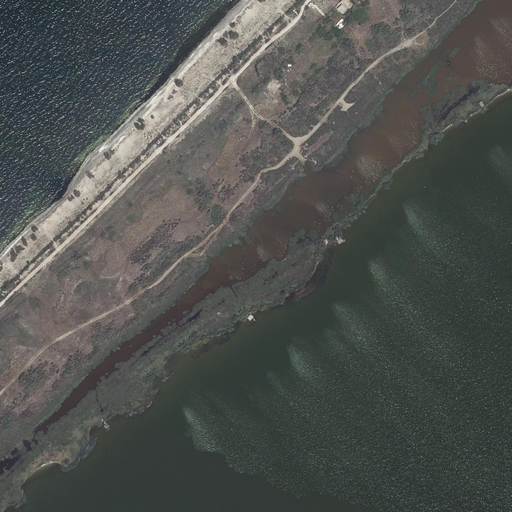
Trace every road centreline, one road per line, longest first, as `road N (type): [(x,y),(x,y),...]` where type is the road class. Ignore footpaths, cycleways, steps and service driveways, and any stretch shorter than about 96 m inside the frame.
road 1 (track): [(0,392),(44,349),(160,277),(362,74),(412,38)]
road 2 (track): [(0,304),(309,0)]
road 3 (track): [(251,106),(251,134),(210,208),(157,226),(132,251),(119,287),(124,300)]
